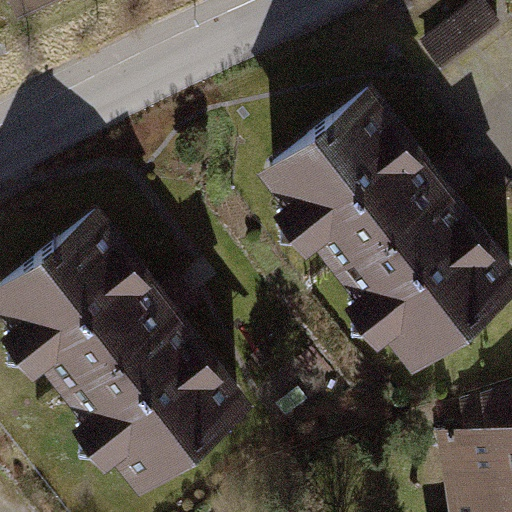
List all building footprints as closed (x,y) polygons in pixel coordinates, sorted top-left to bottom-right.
[(13,0),(28,25),(72,0),(13,0)] [(424,0),(458,44),(509,6),(504,0),(424,0)] [(503,262),(351,63),(241,146),(392,346),(503,262)] [(236,384),(73,181),(0,239),(0,322),(122,475),(236,384)] [(511,511),(511,407),(430,420),(443,511),(511,511)]
